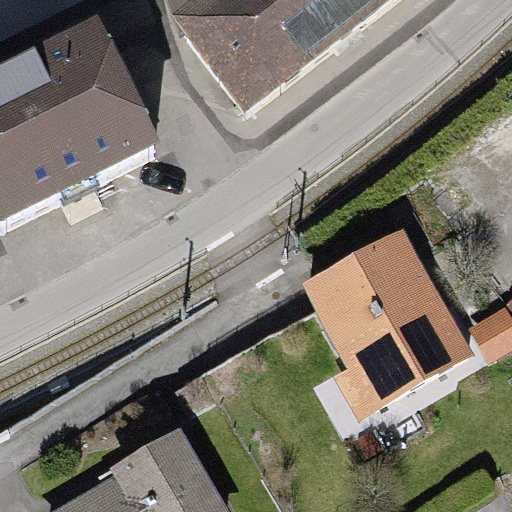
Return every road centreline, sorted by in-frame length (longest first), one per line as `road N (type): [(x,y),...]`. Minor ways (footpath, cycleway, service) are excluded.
road 1 (residential): [(221,217),(313,153),(489,0)]
road 2 (residential): [(0,338),(221,217)]
road 3 (unclassified): [(221,217),(163,113),(122,0)]
